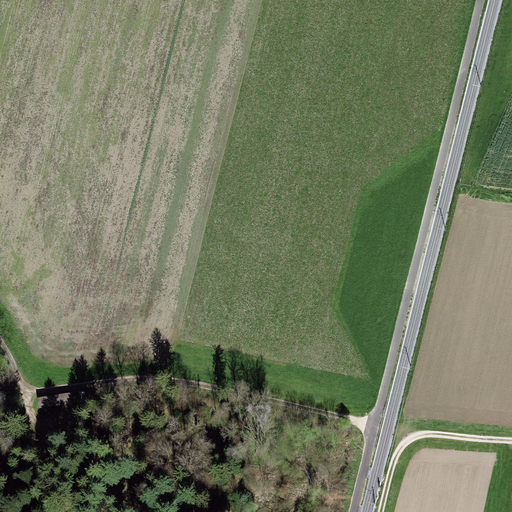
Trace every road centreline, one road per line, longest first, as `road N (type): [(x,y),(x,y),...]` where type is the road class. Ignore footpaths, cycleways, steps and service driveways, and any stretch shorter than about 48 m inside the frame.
road 1 (track): [(480,0),(374,422)]
road 2 (track): [(374,422),(126,373),(36,395)]
